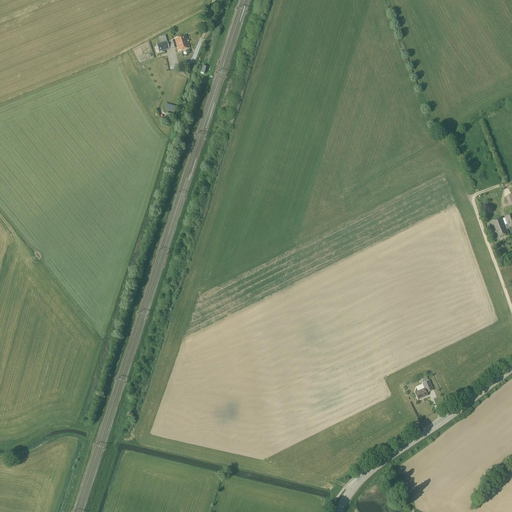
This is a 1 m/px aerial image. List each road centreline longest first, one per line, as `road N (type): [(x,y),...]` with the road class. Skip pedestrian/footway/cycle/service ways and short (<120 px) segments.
road 1 (tertiary): [(338,511),(355,484),(511,368)]
road 2 (unknown): [(511,309),(474,200),(500,184)]
